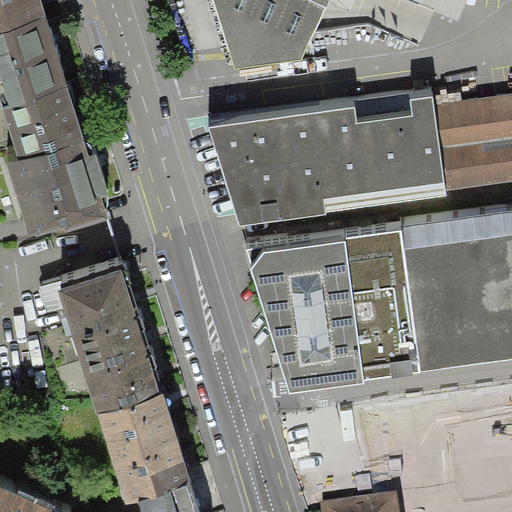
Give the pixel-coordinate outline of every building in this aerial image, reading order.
[(0,0),(0,17),(40,5),(38,0),(0,0)] [(215,0),(235,61),(302,53),(325,0),(215,0)] [(0,67),(7,91),(61,75),(48,30),(40,5),(0,17),(0,67)] [(19,123),(11,125),(18,146),(78,127),(65,88),(61,75),(7,91),(1,93),(2,97),(10,94),(19,123)] [(240,214),(446,185),(446,184),(511,174),(511,92),(434,103),(431,86),(209,116),(219,148),(240,214)] [(18,146),(5,150),(6,153),(14,151),(17,160),(9,162),(15,180),(23,177),(29,198),(21,201),(23,205),(31,203),(34,215),(26,217),(27,220),(35,218),(36,219),(64,210),(65,215),(101,203),(95,182),(102,180),(95,156),(91,145),(84,147),(78,127),(18,146)] [(511,344),(511,201),(400,217),(419,357),(443,354),(511,344)] [(400,216),(246,236),(254,262),(289,375),(419,357),(400,217),(400,216)] [(73,322),(133,304),(124,274),(118,258),(40,283),(47,306),(66,300),(73,322)] [(85,361),(145,342),(136,314),(133,304),(73,322),(74,325),(80,323),(86,342),(80,344),(85,361)] [(147,350),(145,342),(85,361),(86,364),(92,361),(98,381),(92,383),(97,399),(157,380),(147,350)] [(163,400),(157,380),(97,399),(108,434),(117,431),(122,448),(173,433),(163,400)] [(136,483),(184,468),(176,442),(173,433),(122,448),(113,451),(124,487),(136,483)] [(197,511),(188,481),(184,468),(136,483),(141,498),(147,496),(151,511),(197,511)] [(0,511),(21,511),(31,490),(0,476),(0,511)] [(66,511),(69,506),(31,490),(21,511),(66,511)] [(395,511),(394,501),(324,511),(395,511)]
